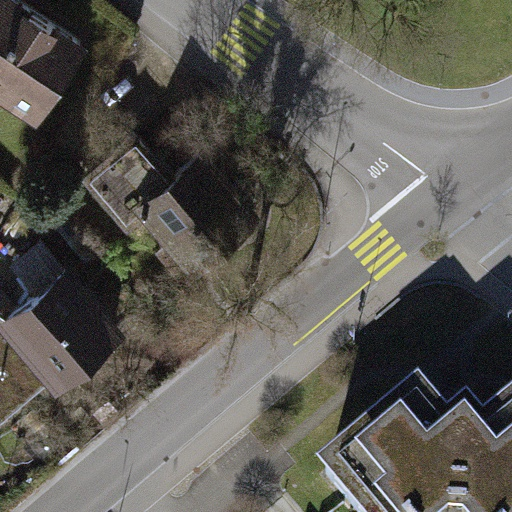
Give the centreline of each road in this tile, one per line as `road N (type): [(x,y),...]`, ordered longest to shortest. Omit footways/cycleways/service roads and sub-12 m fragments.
road 1 (tertiary): [(455,188),(76,511)]
road 2 (residential): [(177,0),(455,188)]
